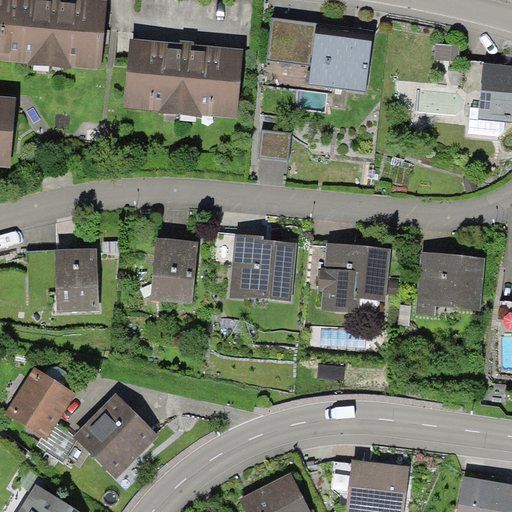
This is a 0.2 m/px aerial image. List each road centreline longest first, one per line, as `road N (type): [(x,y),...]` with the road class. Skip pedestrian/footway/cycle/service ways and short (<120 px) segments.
road 1 (residential): [(511,187),(486,204),(399,206),(86,194),(0,218)]
road 2 (tertiary): [(511,437),(404,422),(282,430),(234,448),(157,511)]
